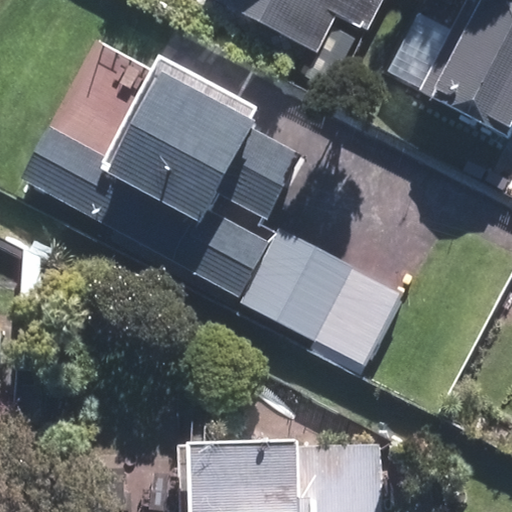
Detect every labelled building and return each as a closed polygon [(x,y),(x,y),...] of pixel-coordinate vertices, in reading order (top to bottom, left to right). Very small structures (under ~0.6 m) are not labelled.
[(230,0),(228,3),(324,53),(342,18),(368,31),(384,0),(230,0)] [(511,3),(506,0),(485,0),(482,7),(470,1),(432,76),(442,81),(436,92),(511,132),(511,3)] [(309,151),(163,68),(110,161),(209,217),(223,194),(269,220),(309,151)] [(266,250),(115,166),(89,213),(240,296),(266,250)] [(405,289),(284,233),(245,317),(365,373),(405,289)] [(0,381),(13,240),(0,238),(0,381)] [(390,511),(389,443),(303,445),(303,439),(177,442),(178,511),(390,511)]
